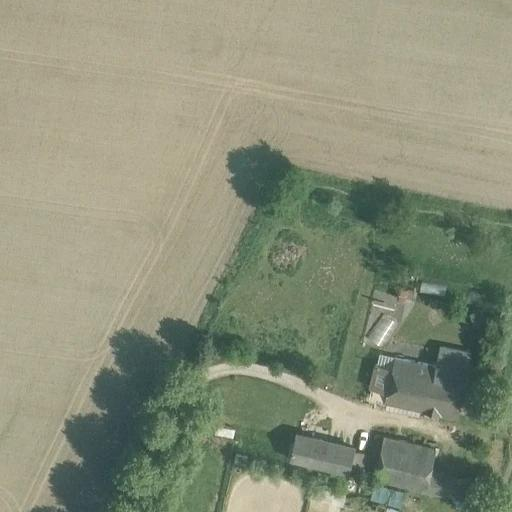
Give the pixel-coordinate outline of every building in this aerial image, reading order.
[(469,314),(474,326),(486,322),(481,309),(469,314)] [(436,366),(395,358),(392,368),(387,391),(384,402),(456,417),(471,353),(440,347),(436,366)] [(387,391),(392,368),(376,364),(370,387),(387,391)] [(355,447),(295,433),(290,459),(349,473),(355,447)] [(435,448),(383,435),(373,478),(425,491),(430,471),(435,448)] [(470,478),(430,471),(425,491),(466,498),(470,478)]
